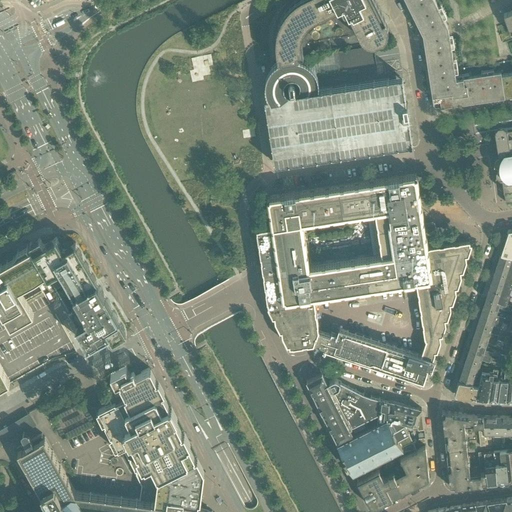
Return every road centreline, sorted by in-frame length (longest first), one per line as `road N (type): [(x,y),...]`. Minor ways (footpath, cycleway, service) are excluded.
road 1 (tertiary): [(268,511),(170,329)]
road 2 (tertiary): [(151,338),(242,511)]
road 3 (residential): [(491,220),(432,398)]
road 4 (tertiary): [(170,329),(82,167)]
road 5 (tertiary): [(69,186),(151,338)]
road 6 (unclassified): [(0,407),(151,338)]
road 7 (unclassified): [(365,511),(289,366)]
road 8 (residential): [(289,366),(309,357),(432,398)]
road 9 (residential): [(283,172),(424,151)]
road 10 (secondary): [(82,167),(22,57)]
road 11 (secondary): [(0,60),(58,167)]
